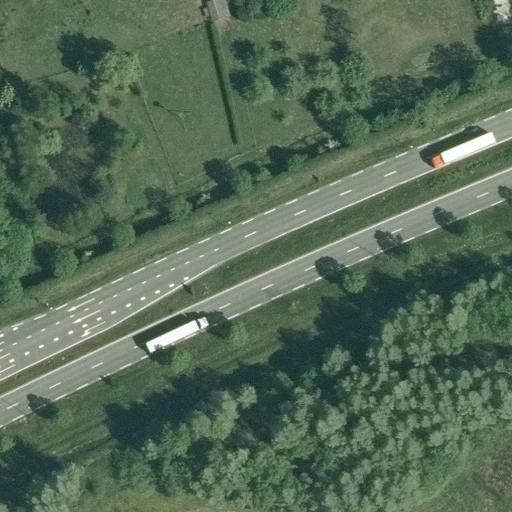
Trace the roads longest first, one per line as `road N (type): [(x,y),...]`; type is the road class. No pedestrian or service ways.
road 1 (primary): [(0,412),(511,183)]
road 2 (primary): [(511,124),(0,353)]
